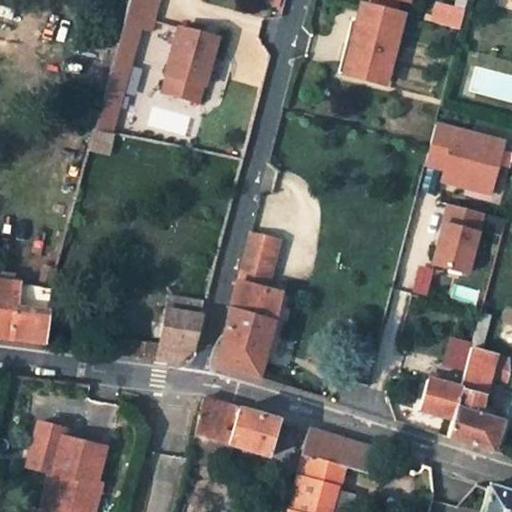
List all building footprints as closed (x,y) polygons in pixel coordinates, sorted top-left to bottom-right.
[(131,0),(114,64),(130,68),(140,33),(152,36),(161,5),(159,5),(142,0),(131,0)] [(405,0),(367,0),(366,6),(393,13),(396,0),(401,0),(405,1),(405,0)] [(384,85),(402,15),(393,13),(366,6),(362,5),(353,40),(357,41),(358,41),(348,76),(384,85)] [(453,6),(451,11),(435,6),(431,20),(458,28),(464,10),(453,6)] [(204,36),(206,29),(196,26),(195,33),(204,36)] [(204,88),(217,39),(204,36),(195,33),(178,28),(165,77),(204,88)] [(346,38),(337,73),(343,74),(348,76),(358,41),(357,41),(353,40),(346,38)] [(118,111),(130,68),(114,64),(102,107),(118,111)] [(165,77),(161,94),(199,104),(204,88),(165,77)] [(111,135),(118,111),(102,107),(95,131),(111,135)] [(504,143),(435,125),(425,165),(444,170),(443,177),(491,190),(504,143)] [(111,135),(95,131),(90,148),(108,154),(114,135),(111,135)] [(491,190),(443,177),(441,182),(490,195),(491,190)] [(483,215),(449,206),(433,266),(467,275),(483,215)] [(217,367),(259,380),(281,296),(277,295),(266,293),(268,288),(280,244),(250,236),(238,285),(217,367)] [(45,267),(39,288),(50,290),(56,270),(45,267)] [(0,282),(14,284),(15,274),(0,272),(0,282)] [(0,339),(43,345),(50,290),(39,288),(14,284),(0,282),(0,339)] [(191,308),(192,302),(169,297),(166,311),(189,315),(191,308)] [(206,311),(191,308),(189,315),(204,318),(206,311)] [(160,344),(157,360),(181,363),(195,352),(204,318),(189,315),(166,311),(160,344)] [(490,318),(480,315),(472,346),(471,350),(481,352),(490,318)] [(109,337),(106,353),(157,360),(160,344),(109,337)] [(472,346),(452,341),(444,371),(464,377),(471,350),(472,346)] [(492,453),(500,426),(488,423),(490,415),(479,412),(490,372),(493,373),(508,377),(511,363),(511,360),(481,352),(471,350),(464,377),(459,393),(458,398),(452,422),(447,439),(492,453)] [(493,373),(492,379),(507,383),(508,377),(493,373)] [(459,393),(427,384),(419,413),(452,422),(458,398),(459,393)] [(266,457),(278,422),(204,400),(196,435),(215,441),(234,447),(266,457)] [(103,449),(62,438),(64,430),(37,423),(26,467),(52,474),(41,511),(91,511),(99,486),(94,484),(103,449)] [(309,431),(294,486),(290,503),(287,511),(322,511),(328,489),(338,491),(343,469),(370,476),(377,451),(309,431)] [(189,463),(203,467),(210,469),(212,463),(215,441),(196,435),(189,463)] [(229,467),(234,447),(215,441),(212,463),(229,467)] [(203,467),(189,463),(184,487),(198,491),(203,467)] [(212,463),(210,469),(227,474),(229,467),(212,463)] [(511,511),(511,496),(486,488),(486,490),(480,511),(511,511)]
